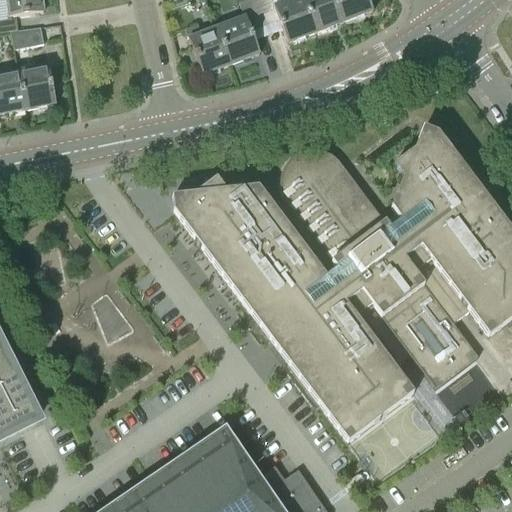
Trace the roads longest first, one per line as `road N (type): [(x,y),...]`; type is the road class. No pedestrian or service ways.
road 1 (tertiary): [(168,132),(217,123),(363,68),(440,16)]
road 2 (tertiary): [(0,166),(168,132)]
road 3 (residential): [(168,132),(138,0)]
road 4 (residential): [(511,116),(440,16)]
